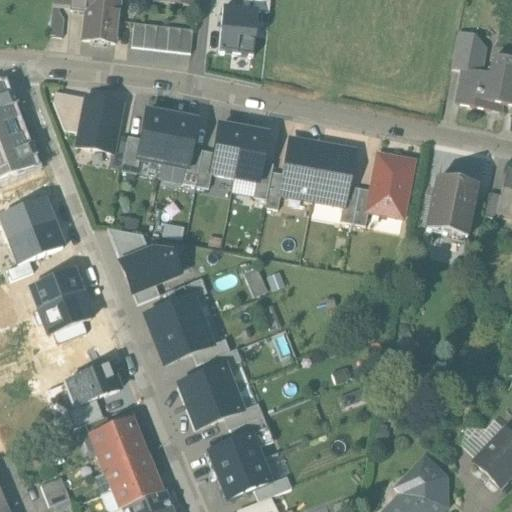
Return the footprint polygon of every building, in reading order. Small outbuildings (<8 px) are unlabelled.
[(53,0),(52,7),(52,8),(59,9),(70,10),(71,0),(53,0)] [(71,0),(70,10),(70,14),(84,16),(85,12),(88,12),(87,27),(83,26),(82,42),(81,42),(81,44),(115,47),(115,45),(117,15),(118,15),(118,0),(71,0)] [(52,7),(48,41),(61,42),(63,23),(62,23),(58,18),(59,9),(52,8),(52,7)] [(256,14),(222,11),(217,56),(252,60),(256,14)] [(192,33),(134,27),(131,51),(190,57),(192,33)] [(511,64),(493,61),(489,78),(462,73),(455,108),(491,115),(492,107),(511,110),(511,64)] [(1,90),(0,90),(0,184),(33,172),(20,138),(17,139),(12,125),(15,124),(1,90)] [(79,137),(85,102),(54,96),(52,105),(63,134),(79,137)] [(85,102),(79,137),(76,150),(112,156),(121,108),(85,101),(85,102)] [(138,163),(160,168),(170,119),(146,115),(141,142),(137,163),(138,163)] [(195,124),(170,119),(160,168),(185,172),(186,172),(190,151),(195,124)] [(211,177),(233,181),(242,133),(219,129),(214,156),(210,177),(211,177)] [(266,138),(242,133),(233,181),(255,186),(257,186),(261,165),(266,138)] [(135,178),(138,163),(137,163),(141,142),(127,140),(120,175),(135,178)] [(280,197),(311,203),(322,148),(290,142),(283,177),(279,197),(280,197)] [(354,154),(322,148),(311,203),(342,209),(343,209),(347,189),(354,154)] [(202,154),(190,151),(186,172),(185,172),(182,187),(195,189),(202,154)] [(208,192),(211,177),(210,177),(214,156),(202,154),(195,189),(208,192)] [(412,165),(377,158),(370,194),(366,214),(367,215),(402,221),(412,165)] [(272,167),(261,165),(257,186),(255,186),(253,200),(266,203),(271,175),(272,167)] [(277,213),(280,197),(279,197),(283,177),(271,175),(266,203),(265,210),(277,213)] [(511,176),(506,175),(500,199),(496,216),(511,219),(511,176)] [(474,190),(436,183),(425,235),(464,242),(474,190)] [(343,209),(342,209),(339,224),(352,227),(359,191),(347,189),(343,209)] [(366,214),(370,194),(359,191),(352,227),(365,229),(367,215),(366,214)] [(500,199),(489,196),(484,220),(495,222),(496,216),(500,199)] [(0,226),(7,245),(53,228),(43,203),(0,219),(0,226)] [(139,222),(120,218),(117,234),(137,237),(139,222)] [(53,228),(7,245),(17,269),(28,264),(62,251),(53,228)] [(106,233),(120,266),(148,255),(141,239),(106,233)] [(120,266),(132,297),(154,288),(178,279),(169,257),(152,254),(148,255),(120,266)] [(33,276),(28,264),(17,269),(6,273),(10,285),(33,276)] [(256,299),(271,293),(262,270),(247,276),(256,299)] [(36,315),(85,296),(76,273),(27,292),(36,315)] [(167,296),(172,309),(191,302),(191,303),(206,297),(200,283),(167,296)] [(154,288),(132,297),(136,308),(159,299),(154,288)] [(95,322),(85,296),(36,315),(46,340),(95,322)] [(154,342),(200,324),(191,303),(191,302),(172,309),(145,320),(154,342)] [(210,349),(200,324),(154,342),(165,368),(191,358),(210,350),(210,349)] [(195,369),(202,366),(229,355),(224,343),(210,349),(210,350),(191,358),(195,369)] [(223,370),(224,372),(240,365),(235,353),(229,355),(202,366),(206,377),(223,370)] [(109,368),(63,386),(73,411),(96,402),(119,393),(109,368)] [(187,411),(232,393),(224,372),(223,370),(206,377),(178,389),(187,411)] [(241,415),(241,414),(232,393),(187,411),(195,433),(224,422),(241,415)] [(103,420),(96,402),(73,411),(66,413),(73,432),(85,427),(103,421),(103,420)] [(224,422),(228,433),(262,420),(257,408),(241,414),(241,415),(224,422)] [(103,421),(85,428),(89,439),(110,431),(106,420),(103,421)] [(262,420),(228,433),(233,445),(252,437),(254,444),(269,438),(262,420)] [(89,439),(88,439),(95,457),(138,440),(130,422),(110,431),(89,439)] [(511,441),(503,433),(472,466),(499,491),(511,477),(511,441)] [(215,482),(262,463),(254,444),(252,437),(233,445),(205,456),(212,475),(209,477),(211,483),(215,482)] [(138,440),(95,457),(103,476),(104,476),(145,459),(138,440)] [(145,459),(104,476),(111,494),(153,477),(146,459),(145,459)] [(271,487),(262,463),(215,482),(225,506),(253,495),(272,487),(271,487)] [(423,463),(396,492),(400,496),(401,505),(393,511),(442,511),(444,510),(444,482),(423,463)] [(153,477),(111,494),(117,511),(120,511),(122,511),(161,496),(153,477)] [(61,481),(41,489),(45,499),(65,491),(61,481)] [(272,487),(253,495),(257,506),(270,501),(291,493),(286,481),(271,487),(272,487)] [(65,491),(45,499),(49,509),(69,501),(65,491)] [(161,496),(122,511),(121,511),(169,511),(163,495),(161,496)] [(274,511),(270,501),(257,506),(242,511),(274,511)]
